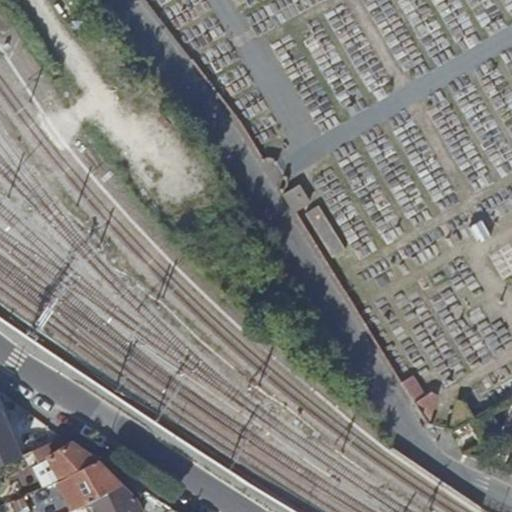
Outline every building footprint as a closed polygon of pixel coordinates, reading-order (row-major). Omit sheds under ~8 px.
[(413,374),(400,381),(429,425),(437,395),(432,390),(425,394),(413,374)] [(451,430),(473,417),(465,402),(458,401),(451,430)] [(472,426),(483,447),(490,443),(487,438),(499,431),(490,416),(472,426)] [(0,464),(14,458),(13,456),(26,450),(11,420),(0,424),(0,464)] [(64,435),(14,458),(18,467),(47,453),(73,441),(72,440),(64,435)] [(73,441),(47,453),(59,479),(69,474),(69,473),(98,459),(73,441)] [(69,473),(69,474),(83,502),(121,483),(98,459),(69,473)] [(137,511),(137,506),(134,497),(121,483),(83,502),(87,511),(137,511)]
